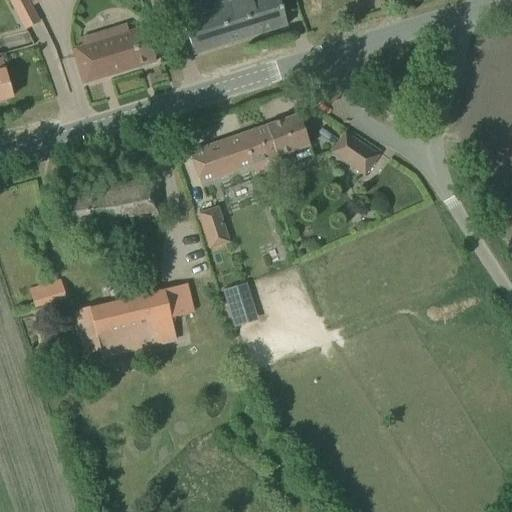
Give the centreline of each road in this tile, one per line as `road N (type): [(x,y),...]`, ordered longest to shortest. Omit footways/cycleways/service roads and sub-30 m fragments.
road 1 (unclassified): [(0,155),(330,58)]
road 2 (unclassified): [(511,294),(415,132)]
road 3 (unclassified): [(330,58),(460,16)]
road 4 (unclassified): [(415,132),(432,109),(460,16)]
road 5 (unclassified): [(415,132),(390,132),(345,92),(330,58)]
